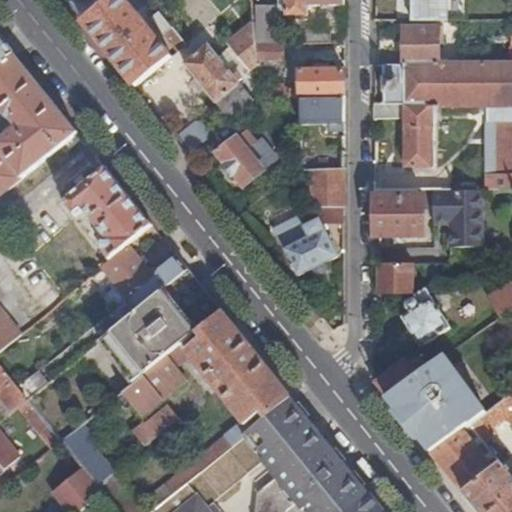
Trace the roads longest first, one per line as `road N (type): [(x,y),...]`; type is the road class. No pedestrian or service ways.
road 1 (tertiary): [(323,382),(19,0)]
road 2 (residential): [(323,382),(346,366),(357,336),(358,0)]
road 3 (tertiary): [(428,511),(323,382)]
